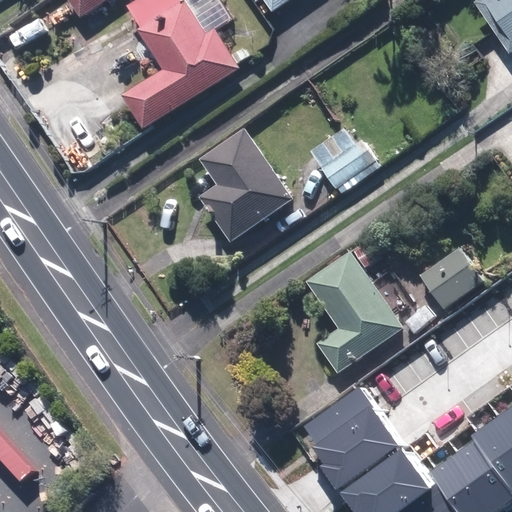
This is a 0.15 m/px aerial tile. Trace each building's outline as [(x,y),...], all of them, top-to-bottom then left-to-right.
[(73,0),(85,17),(110,0),(73,0)] [(128,93),(150,128),(245,69),(219,28),(212,32),(191,0),(137,0),(130,5),(169,68),(128,93)] [(269,0),(279,14),(298,0),(269,0)] [(511,0),(481,0),(481,1),(511,48),(511,0)] [(315,151),(343,194),(386,167),(357,124),(315,151)] [(205,197),(236,243),(300,201),(253,130),(208,160),(224,184),(205,197)] [(465,248),(426,275),(449,308),(488,281),(465,248)] [(323,343),(343,373),(408,328),(355,252),(313,281),(346,327),(323,343)] [(511,328),(511,320),(494,296),(463,319),(485,349),(511,328)] [(330,478),(338,491),(401,446),(390,432),(359,389),(303,428),(315,445),(309,449),(330,478)] [(511,405),(489,421),(511,453),(511,405)] [(511,453),(489,421),(469,436),(472,440),(508,491),(511,487),(511,453)] [(472,440),(448,456),(487,511),(511,495),(508,491),(472,440)] [(402,511),(433,490),(401,446),(338,491),(353,511),(358,511),(359,511),(402,511)] [(448,456),(427,471),(438,487),(455,511),(486,511),(487,511),(448,456)] [(402,511),(454,511),(455,511),(438,487),(433,490),(402,511)]
